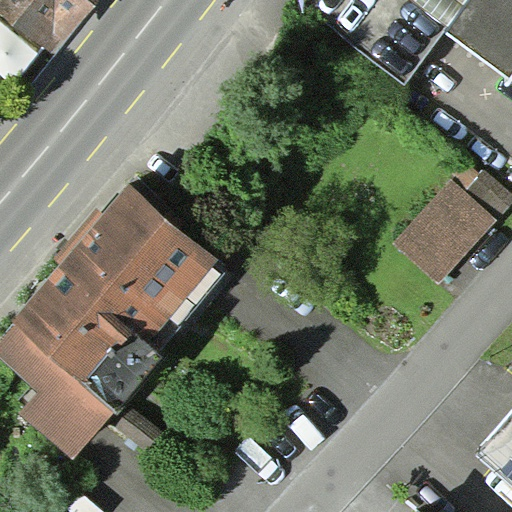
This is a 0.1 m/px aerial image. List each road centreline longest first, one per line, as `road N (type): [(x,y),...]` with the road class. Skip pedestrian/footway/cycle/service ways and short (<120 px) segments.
road 1 (residential): [(511,258),(292,511)]
road 2 (primary): [(0,201),(168,0)]
